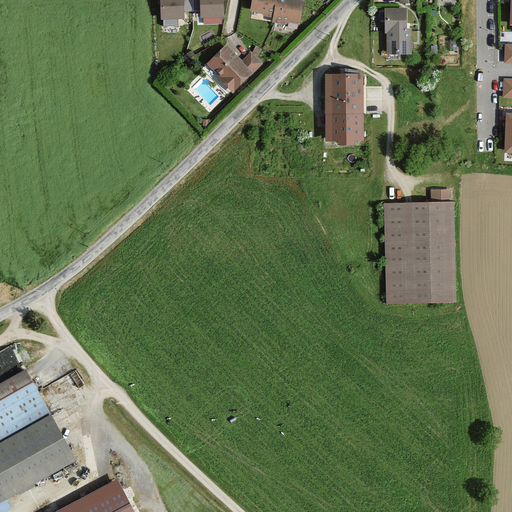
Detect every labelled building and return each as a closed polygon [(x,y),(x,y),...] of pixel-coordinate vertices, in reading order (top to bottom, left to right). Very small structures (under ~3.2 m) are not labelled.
[(164,0),(165,23),(180,23),(180,14),(185,14),(185,9),(195,9),(194,0),(164,0)] [(194,0),(195,9),(205,8),(205,13),(224,13),(223,0),(194,0)] [(253,0),(252,11),(265,13),(264,16),(275,17),(275,22),(288,24),(288,22),(300,24),(304,2),(290,0),(253,0)] [(391,31),(407,31),(407,24),(407,11),(389,11),(389,31),(391,31)] [(411,31),(407,31),(391,31),(391,53),(411,53),(411,43),(411,31)] [(228,49),(213,63),(226,77),(224,79),(233,89),(250,74),(251,75),(262,65),(253,54),(242,64),(241,63),(239,62),(236,59),(236,57),(228,49)] [(344,76),(330,76),(330,139),(360,139),(360,76),(359,76),(359,72),(344,69),(344,76)] [(434,192),(434,202),(451,202),(451,192),(434,192)] [(457,301),(455,202),(451,202),(434,202),(385,203),(387,302),(457,301)] [(26,368),(0,382),(0,503),(8,499),(77,460),(39,392),(30,375),(26,368)] [(135,511),(122,486),(71,511),(135,511)] [(3,511),(12,507),(8,499),(0,503),(0,511),(3,511)]
